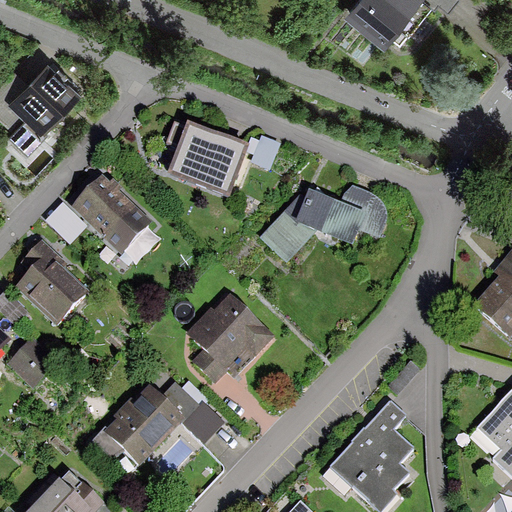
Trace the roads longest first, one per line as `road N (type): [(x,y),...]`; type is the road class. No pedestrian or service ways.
road 1 (residential): [(443,196),(148,82),(0,12)]
road 2 (residential): [(215,511),(412,299),(443,196)]
road 3 (residential): [(113,0),(470,141)]
